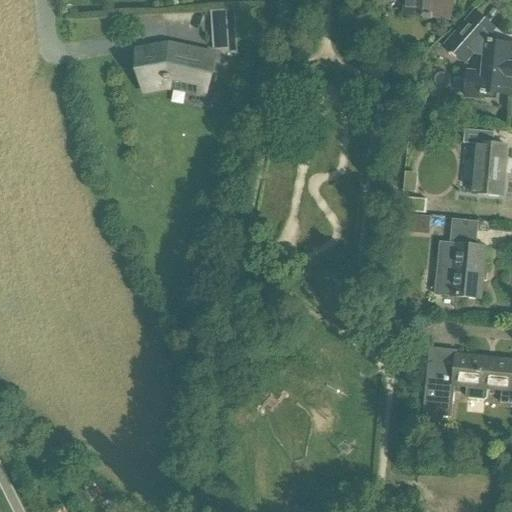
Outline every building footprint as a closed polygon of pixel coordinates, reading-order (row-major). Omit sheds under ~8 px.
[(407,0),(406,15),(423,17),(423,20),(453,23),(455,0),(451,0),(407,0)] [(234,7),(213,8),(216,46),(237,51),(234,7)] [(482,99),(482,93),(511,95),(511,45),(494,43),(495,36),(491,33),(495,28),(476,14),(445,48),(463,63),(472,52),(487,54),(485,75),(466,73),(464,97),(482,99)] [(156,52),(139,55),(145,92),(170,87),(171,79),(208,87),(215,53),(170,44),(155,47),(156,52)] [(496,133),(465,131),(464,144),(478,145),(474,195),(504,197),(509,147),(495,146),(496,133)] [(433,200),(404,197),(402,212),(431,215),(433,200)] [(400,232),(410,233),(412,216),(402,215),(400,232)] [(479,223),(453,221),(451,246),(455,246),(454,259),(439,258),(435,296),(480,300),(485,248),(487,224),(479,223)] [(488,396),(489,389),(502,391),(501,402),(511,403),(511,399),(511,361),(458,356),(456,374),(429,371),(425,414),(452,417),(455,386),(468,387),(467,394),(470,398),(484,399),(488,396)]
